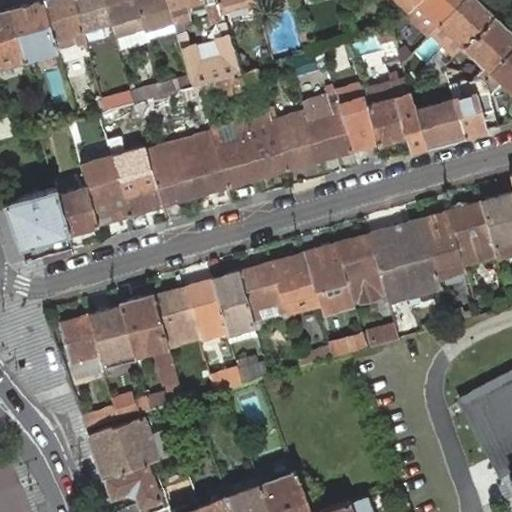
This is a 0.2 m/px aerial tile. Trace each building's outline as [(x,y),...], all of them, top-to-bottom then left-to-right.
[(43,0),(31,0),(10,6),(24,57),(26,65),(33,63),(31,55),(57,48),(56,45),(53,35),(43,0)] [(74,0),(43,0),(53,35),(56,45),(78,39),(85,37),(82,28),(74,0)] [(105,0),(74,0),(82,28),(111,20),(105,0)] [(136,0),(105,0),(111,20),(115,33),(115,34),(143,26),(139,11),(136,0)] [(167,0),(136,0),(139,11),(143,26),(143,27),(172,18),(167,0)] [(167,0),(172,18),(187,14),(184,1),(188,0),(167,0)] [(203,0),(210,22),(226,18),(225,16),(223,17),(221,10),(253,0),(203,0)] [(458,0),(413,0),(408,7),(406,8),(402,12),(425,35),(428,32),(433,27),(438,21),(458,0)] [(493,13),(479,0),(458,0),(438,21),(464,45),(493,13)] [(0,64),(24,57),(10,6),(0,9),(0,64)] [(511,43),(511,30),(493,13),(464,45),(489,69),(511,43)] [(143,27),(146,36),(175,27),(172,18),(143,27)] [(177,33),(188,74),(191,84),(199,82),(215,77),(230,72),(240,69),(226,18),(210,22),(211,27),(219,25),(222,36),(190,45),(188,39),(192,38),(190,29),(177,33)] [(464,45),(438,21),(433,27),(428,32),(453,56),(464,45)] [(143,27),(143,26),(115,34),(118,46),(147,38),(146,36),(143,27)] [(390,26),(375,30),(379,44),(394,39),(390,26)] [(511,43),(489,69),(511,89),(511,88),(511,43)] [(397,49),(400,61),(409,52),(404,44),(397,49)] [(322,49),(313,51),(317,66),(326,63),(322,49)] [(313,51),(293,57),(298,72),(317,66),(313,51)] [(256,65),(240,69),(230,72),(234,88),(235,89),(261,81),(256,65)] [(230,72),(215,77),(217,87),(219,93),(234,88),(230,72)] [(388,74),(390,80),(394,94),(405,133),(410,150),(426,146),(417,118),(414,107),(409,90),(409,88),(405,75),(399,77),(397,72),(388,74)] [(484,74),(473,72),(472,79),(459,76),(459,81),(462,93),(453,96),(465,134),(486,128),(474,90),(487,86),(484,74)] [(188,74),(159,82),(162,92),(165,92),(183,86),(191,84),(188,74)] [(215,77),(199,82),(201,92),(217,87),(215,77)] [(390,80),(362,88),(363,93),(377,141),(405,133),(394,94),(390,80)] [(159,82),(131,91),(134,101),(162,92),(159,82)] [(191,84),(183,86),(186,98),(202,94),(201,92),(199,82),(191,84)] [(337,100),(334,90),(325,92),(328,103),(305,110),(319,158),(351,148),(337,100)] [(131,91),(102,99),(105,109),(132,101),(134,101),(131,91)] [(325,92),(302,100),(305,110),(328,103),(325,92)] [(377,141),(363,93),(337,100),(351,148),(377,141)] [(417,118),(426,146),(465,134),(453,96),(429,103),(432,113),(417,118)] [(272,119),(266,97),(257,100),(260,114),(243,119),(260,175),(286,167),(272,119)] [(305,110),(302,100),(294,102),(297,113),(278,118),(272,119),(286,167),(319,158),(305,110)] [(105,109),(100,110),(104,124),(136,115),(132,101),(105,109)] [(297,113),(294,102),(275,107),(278,118),(297,113)] [(414,107),(417,118),(432,113),(429,103),(414,107)] [(3,108),(0,109),(0,139),(15,135),(5,108),(3,108)] [(217,125),(211,127),(214,137),(228,185),(260,175),(243,119),(243,117),(235,120),(238,129),(220,134),(217,125)] [(238,129),(235,120),(217,125),(220,134),(238,129)] [(178,136),(181,146),(195,194),(228,185),(214,137),(211,127),(178,136)] [(145,145),(149,155),(163,203),(195,194),(181,146),(178,136),(145,145)] [(90,160),(80,163),(86,184),(96,222),(129,213),(115,165),(112,153),(104,156),(106,161),(92,165),(90,160)] [(129,213),(163,203),(149,155),(115,165),(129,213)] [(86,184),(57,193),(68,230),(96,222),(86,184)] [(55,186),(3,200),(19,245),(68,230),(57,193),(55,186)] [(494,247),(495,252),(511,247),(511,191),(481,200),(494,247)] [(448,209),(462,256),(470,255),(471,257),(490,252),(489,249),(494,247),(481,200),(448,209)] [(448,209),(421,217),(437,267),(437,271),(439,276),(466,269),(463,259),(462,256),(448,209)] [(439,276),(437,271),(437,267),(421,217),(395,224),(411,278),(413,286),(414,290),(415,293),(441,284),(439,276)] [(413,286),(411,278),(395,224),(369,232),(385,287),(387,293),(387,294),(389,300),(415,293),(414,290),(413,286)] [(354,302),(354,304),(363,301),(387,294),(387,293),(385,287),(369,232),(336,241),(350,291),(354,302)] [(336,241),(304,251),(319,304),(321,312),(329,309),(354,302),(350,291),(336,241)] [(285,309),(288,320),(297,317),(295,310),(318,303),(304,251),(271,260),(285,309)] [(271,260),(239,270),(253,318),(260,316),(258,306),(277,301),(280,310),(285,309),(271,260)] [(239,270),(212,277),(228,331),(228,332),(254,324),(253,318),(239,270)] [(185,284),(201,338),(228,331),(212,277),(185,284)] [(189,342),(201,338),(185,284),(153,294),(168,344),(179,340),(179,339),(187,336),(189,342)] [(119,300),(120,304),(135,354),(153,349),(168,345),(168,344),(153,294),(152,291),(119,300)] [(258,306),(260,316),(261,317),(280,313),(280,310),(277,301),(258,306)] [(120,304),(88,313),(103,367),(136,358),(135,354),(120,304)] [(103,367),(88,313),(61,321),(76,375),(103,367)] [(388,322),(392,337),(393,337),(399,335),(395,321),(388,322)] [(366,329),(370,343),(371,343),(392,337),(388,322),(366,329)] [(230,339),(256,331),(254,324),(228,332),(230,339)] [(330,344),(333,354),(366,345),(362,331),(329,341),(330,344)] [(298,353),(301,364),(333,354),(330,344),(298,353)] [(168,390),(180,386),(168,345),(153,349),(163,384),(166,384),(168,390)] [(242,380),(260,375),(268,373),(265,360),(238,367),(242,380)] [(216,388),(224,386),(242,380),(238,367),(238,366),(211,373),(216,388)] [(511,377),(470,399),(502,461),(509,458),(511,464),(511,472),(509,474),(511,480),(511,377)] [(150,407),(183,398),(180,386),(168,390),(146,395),(150,407)] [(117,416),(150,407),(146,395),(146,394),(135,398),(133,391),(112,398),(114,403),(117,416)] [(81,413),(86,425),(117,416),(114,403),(81,413)] [(151,457),(157,455),(156,453),(149,433),(155,431),(150,418),(149,414),(143,417),(142,414),(111,425),(111,423),(88,431),(105,475),(146,460),(151,457)] [(149,433),(156,453),(166,449),(159,429),(155,431),(149,433)] [(117,509),(118,511),(145,511),(142,503),(159,497),(146,460),(105,475),(112,494),(127,489),(135,492),(138,501),(117,509)] [(302,511),(310,509),(295,468),(283,472),(272,477),(266,479),(260,481),(271,511),(302,511)] [(271,511),(260,481),(228,494),(234,511),(271,511)] [(371,511),(365,493),(347,499),(320,509),(321,511),(371,511)] [(234,511),(228,494),(200,504),(202,511),(234,511)] [(202,511),(200,504),(198,499),(171,509),(172,511),(202,511)]
